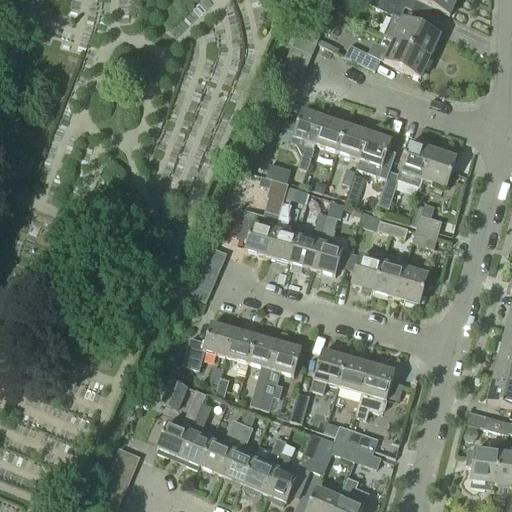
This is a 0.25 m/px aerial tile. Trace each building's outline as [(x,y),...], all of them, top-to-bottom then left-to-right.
[(382,40),(393,45),(393,46),(429,62),(439,42),(403,25),(400,23),(404,12),(376,0),(373,0),(369,11),(392,21),(382,40)] [(409,3),(448,21),(458,0),(376,0),(404,12),(409,3)] [(313,49),(295,41),(290,52),(309,60),(313,49)] [(373,47),(367,60),(349,52),(344,63),(374,77),(380,65),(420,83),(429,62),(393,46),(389,55),(373,47)] [(290,52),(286,62),(305,69),(309,60),(290,52)] [(286,62),(283,70),(302,78),(305,69),(286,62)] [(283,70),(279,81),(298,88),(302,78),(283,70)] [(275,90),(294,98),(298,88),(279,81),(275,90)] [(324,123),(301,116),(291,148),(295,149),(301,161),(310,164),(311,162),(315,150),(324,123)] [(315,150),(337,157),(345,130),(324,123),(315,150)] [(337,157),(359,164),(368,137),(345,130),(337,157)] [(359,164),(356,173),(378,181),(387,184),(389,177),(396,158),(386,155),(390,144),(368,137),(359,164)] [(387,184),(378,210),(389,214),(398,186),(419,193),(422,184),(421,184),(431,155),(408,148),(399,176),(400,177),(399,180),(389,177),(387,184)] [(454,163),(431,155),(421,184),(422,184),(444,191),(454,163)] [(301,161),(297,173),(307,176),(310,164),(301,161)] [(265,183),(272,185),(286,189),(290,176),(269,169),(265,183)] [(341,187),(350,190),(354,177),(345,174),(341,187)] [(246,246),(243,254),(266,261),(273,234),(277,221),(280,208),(286,189),(272,185),(269,194),(267,203),(268,203),(264,218),(269,219),(268,223),(254,219),(246,246)] [(316,186),(313,195),(323,199),(326,189),(316,186)] [(309,199),(289,192),(286,203),(306,209),(309,199)] [(344,207),(357,211),(361,200),(348,196),(345,206),(344,207)] [(286,224),(289,211),(280,208),(277,221),(286,224)] [(414,211),(408,230),(438,238),(441,227),(420,221),(423,213),(414,211)] [(300,234),(297,242),(296,241),(288,267),(311,274),(326,221),(319,219),(315,232),(313,237),(300,234)] [(273,234),(266,261),(288,267),(296,241),(285,238),(289,224),(286,224),(277,221),(273,234)] [(389,240),(392,230),(378,227),(376,237),(389,240)] [(403,244),(406,234),(392,230),(389,240),(403,244)] [(323,233),(311,274),(334,281),(341,255),(330,251),(335,236),(332,235),(323,233)] [(414,238),(412,248),(433,254),(436,244),(414,238)] [(225,259),(205,251),(200,261),(220,269),(225,259)] [(358,262),(350,291),(373,297),(381,268),(384,258),(369,254),(366,264),(358,262)] [(200,261),(196,270),(217,278),(220,269),(200,261)] [(373,297),(395,303),(403,274),(381,268),(373,297)] [(196,270),(192,279),(213,288),(217,278),(196,270)] [(425,280),(403,274),(395,303),(417,309),(425,280)] [(192,279),(188,289),(209,297),(213,288),(192,279)] [(184,299),(204,307),(209,297),(188,289),(184,299)] [(204,356),(225,362),(232,335),(209,328),(203,348),(189,344),(181,371),(198,376),(204,356)] [(232,335),(225,362),(247,368),(255,341),(255,339),(244,335),(243,338),(232,335)] [(511,337),(505,336),(499,360),(511,363),(511,337)] [(255,341),(247,368),(261,372),(249,412),(258,414),(277,348),(266,345),(267,342),(255,339),(255,341)] [(300,354),(277,348),(258,414),(269,417),(273,402),(279,404),(282,392),(276,391),(280,378),(292,381),(300,354)] [(312,384),(309,395),(322,399),(325,388),(337,392),(345,364),(320,356),(312,384)] [(511,363),(499,360),(493,383),(511,387),(511,363)] [(337,392),(362,399),(370,371),(345,364),(337,392)] [(370,371),(362,399),(355,424),(363,426),(366,417),(376,419),(381,417),(384,406),(392,378),(370,371)] [(209,386),(217,388),(221,375),(213,372),(209,386)] [(217,388),(218,388),(214,401),(223,404),(228,385),(220,383),(222,375),(221,375),(217,388)] [(511,387),(493,383),(487,408),(511,414),(511,387)] [(162,409),(178,415),(187,393),(171,387),(162,409)] [(389,387),(385,402),(398,406),(403,390),(389,387)] [(159,454),(157,458),(168,463),(169,459),(178,463),(200,412),(205,400),(197,397),(182,434),(167,428),(156,454),(159,454)] [(306,401),(296,398),(289,424),(299,427),(306,401)] [(212,413),(206,410),(202,408),(200,412),(178,463),(187,467),(186,471),(197,475),(198,471),(199,472),(210,446),(200,441),(212,413)] [(247,419),(242,430),(250,433),(254,422),(247,419)] [(506,440),(506,438),(508,429),(484,422),(481,434),(506,440)] [(199,472),(220,481),(242,430),(234,426),(223,451),(210,446),(199,472)] [(241,489),(242,490),(252,464),(243,460),(253,434),(250,433),(242,430),(220,481),(230,485),(229,488),(240,493),(241,489)] [(335,442),(347,447),(351,436),(339,431),(335,442)] [(466,434),(462,440),(463,444),(466,446),(470,445),(474,440),(473,435),(470,433),(466,434)] [(347,447),(373,456),(377,445),(351,436),(347,447)] [(298,471),(309,476),(322,444),(311,439),(298,471)] [(276,444),(272,453),(274,457),(280,459),(281,459),(286,449),(284,448),(276,444)] [(333,448),(322,444),(309,476),(322,481),(331,459),(341,462),(345,452),(333,448)] [(466,455),(464,471),(469,472),(467,486),(471,487),(470,492),(484,494),(485,489),(493,490),(499,450),(491,449),(490,456),(472,454),(471,456),(466,455)] [(493,490),(511,492),(511,459),(500,458),(501,450),(499,450),(493,490)] [(242,490),(241,494),(253,499),(254,495),(263,498),(280,459),(274,457),(270,458),(270,457),(257,452),(254,459),(252,464),(242,490)] [(376,475),(380,464),(345,452),(341,462),(376,475)] [(118,454),(114,465),(134,473),(139,463),(118,454)] [(285,508),(295,482),(284,477),(290,463),(281,459),(280,459),(263,498),(271,502),(270,506),(281,511),(283,507),(285,508)] [(114,465),(109,474),(130,482),(134,473),(114,465)] [(109,474),(106,483),(126,491),(130,482),(109,474)] [(106,483),(101,492),(122,501),(126,491),(106,483)] [(339,503),(335,511),(363,511),(369,499),(355,494),(358,488),(347,483),(339,503)] [(118,511),(122,501),(101,492),(97,502),(118,511)] [(308,511),(335,511),(339,503),(316,494),(308,511)]
